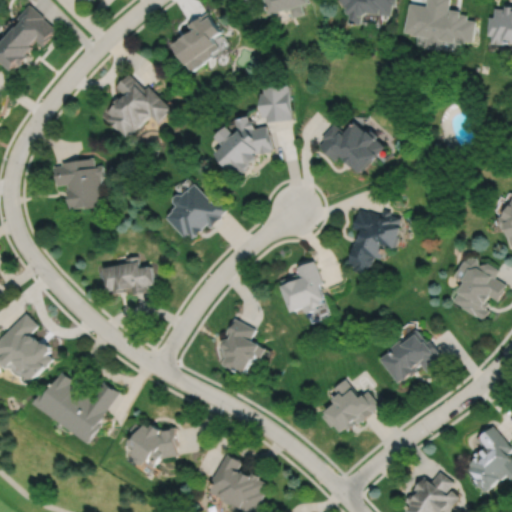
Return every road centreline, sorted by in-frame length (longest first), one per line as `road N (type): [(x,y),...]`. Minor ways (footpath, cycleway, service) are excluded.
road 1 (residential): [(152,0),(83,62),(19,147),(9,193),(15,225),(41,266),(106,330),(276,433),(361,511)]
road 2 (residential): [(343,492),(511,349)]
road 3 (residential): [(158,366),(214,281),(297,208)]
